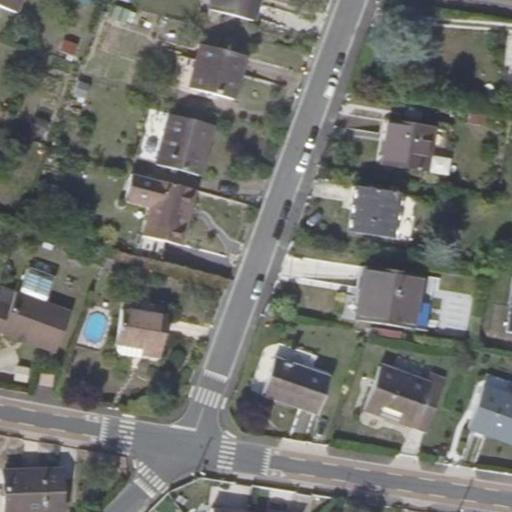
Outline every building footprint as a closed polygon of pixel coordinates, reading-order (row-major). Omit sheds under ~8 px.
[(0,0),(0,9),(16,16),(21,0),(0,0)] [(245,25),(251,0),(204,0),(202,12),(245,25)] [(62,40),(59,53),(77,58),(80,44),(62,40)] [(225,103),(237,61),(194,49),(182,91),(225,103)] [(191,180),(204,130),(163,119),(149,168),(191,180)] [(428,170),(435,127),(389,120),(381,163),(428,170)] [(126,258),(157,266),(163,245),(178,249),(191,194),(126,178),(120,202),(146,209),(139,239),(131,237),(126,258)] [(391,238),(398,193),(358,186),(349,231),(391,238)] [(26,271),(18,294),(45,304),(53,281),(26,271)] [(411,320),(417,283),(363,274),(357,312),(411,320)] [(0,302),(0,336),(2,337),(4,334),(59,354),(73,314),(45,304),(18,294),(13,307),(0,302)] [(159,355),(164,316),(119,311),(116,343),(117,343),(141,346),(141,353),(159,355)] [(140,358),(141,353),(141,346),(117,343),(116,351),(119,355),(140,358)] [(329,379),(274,360),(261,395),(317,414),(329,379)] [(425,431),(444,378),(432,374),(428,385),(380,367),(364,410),(425,431)] [(487,374),(483,386),(506,395),(510,382),(487,374)] [(56,387),(58,376),(46,375),(44,386),(56,387)] [(511,396),(506,395),(483,386),(468,427),(511,442),(511,396)] [(60,511),(60,474),(3,475),(3,511),(60,511)]
